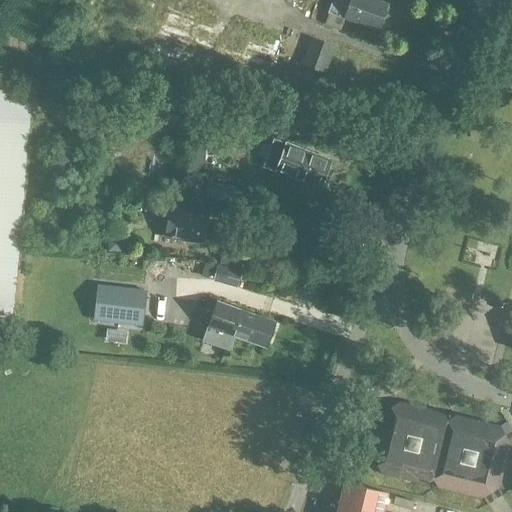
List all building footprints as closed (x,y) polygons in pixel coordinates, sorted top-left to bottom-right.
[(332,0),(328,11),(377,30),(387,4),(376,0),(332,0)] [(325,71),(335,44),(312,36),(302,63),(325,71)] [(0,323),(11,325),(32,98),(0,94),(0,323)] [(192,169),(204,170),(205,145),(193,144),(192,169)] [(329,162),(288,147),(279,172),(289,176),(289,177),(302,182),(303,179),(320,186),(329,162)] [(233,188),(209,184),(207,196),(244,202),(246,193),(233,191),(233,188)] [(189,241),(202,242),(205,217),(197,216),(197,212),(169,208),(167,226),(171,227),(170,234),(189,236),(189,241)] [(241,268),(245,252),(224,247),(221,263),(241,268)] [(242,272),(218,265),(213,281),(237,288),(242,272)] [(146,293),(97,287),(93,317),(143,323),(146,293)] [(233,335),(265,346),(273,322),(241,311),(240,312),(217,304),(203,340),(228,349),(233,335)] [(433,479),(437,487),(481,498),(500,486),(510,443),(499,424),(455,414),(447,419),(442,411),(399,401),(380,412),(370,455),(381,474),(425,484),(433,479)] [(338,504),(373,511),(380,511),(386,492),(343,482),(338,504)] [(411,508),(413,500),(394,496),(392,504),(411,508)]
